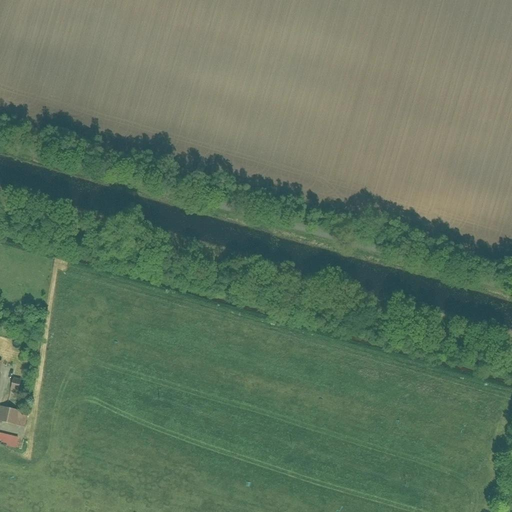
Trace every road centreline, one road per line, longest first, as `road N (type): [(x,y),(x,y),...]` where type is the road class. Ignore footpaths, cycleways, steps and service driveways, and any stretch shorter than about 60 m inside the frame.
road 1 (unclassified): [(0,141),(511,288)]
road 2 (unclassified): [(0,208),(511,351)]
